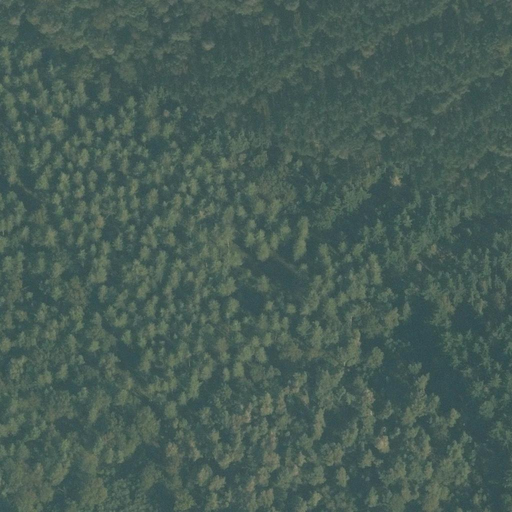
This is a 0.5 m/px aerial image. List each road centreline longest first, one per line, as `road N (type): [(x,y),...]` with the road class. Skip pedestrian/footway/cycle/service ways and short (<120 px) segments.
road 1 (track): [(407,285),(0,25)]
road 2 (track): [(156,433),(0,125)]
road 3 (track): [(407,285),(156,433)]
road 4 (track): [(407,285),(511,494)]
road 5 (track): [(122,365),(0,413)]
road 6 (track): [(511,354),(407,285)]
